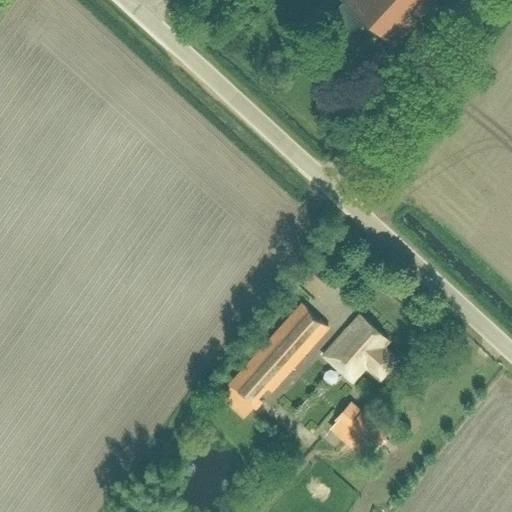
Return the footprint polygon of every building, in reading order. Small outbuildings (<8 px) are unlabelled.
[(339,0),(343,3),(327,20),(354,44),(372,25),(393,44),(433,0),(339,0)] [(254,406),(262,397),(256,391),(266,379),(273,385),(327,325),(301,302),(228,382),(254,406)] [(396,359),(380,344),(386,338),(364,318),(351,332),(347,329),(323,354),(351,379),(364,365),(379,378),(396,359)] [(351,401),(333,420),(370,451),(390,428),(365,405),(361,410),(351,401)] [(370,453),(384,467),(396,454),(383,441),(370,453)]
